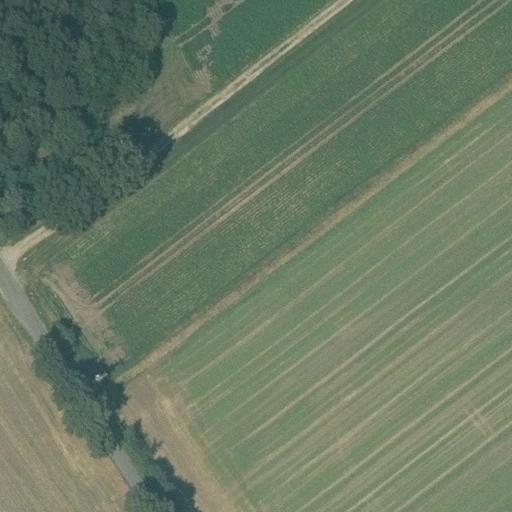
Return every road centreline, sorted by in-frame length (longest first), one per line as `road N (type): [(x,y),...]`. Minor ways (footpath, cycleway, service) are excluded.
road 1 (track): [(0,263),(336,0)]
road 2 (unclassified): [(0,273),(153,511)]
